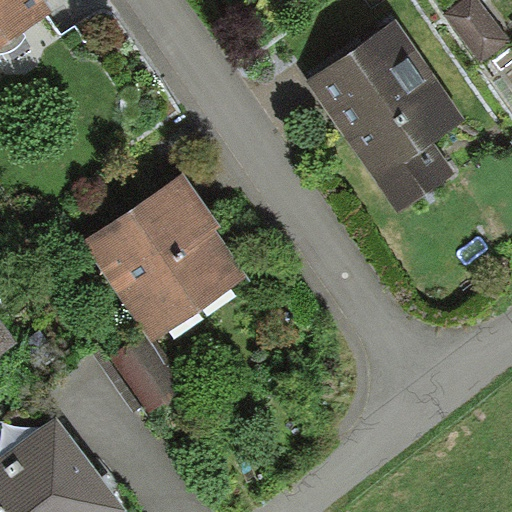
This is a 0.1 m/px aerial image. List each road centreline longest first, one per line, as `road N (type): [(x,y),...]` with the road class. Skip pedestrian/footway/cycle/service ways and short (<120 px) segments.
road 1 (residential): [(429,401),(154,0)]
road 2 (residential): [(283,511),(429,401)]
